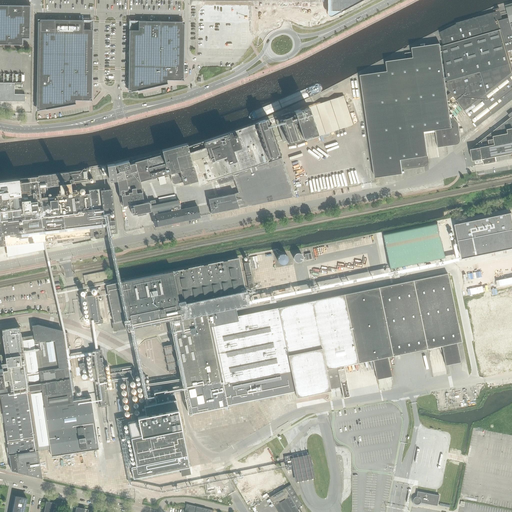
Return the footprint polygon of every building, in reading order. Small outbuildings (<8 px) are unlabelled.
[(330,0),(330,3),(330,4),(330,8),(334,15),(335,15),(336,15),(337,14),(343,12),(350,8),(350,7),(363,0),(330,0)] [(0,44),(22,45),(22,38),(30,39),(30,6),(0,5),(0,44)] [(440,44),(412,48),(413,52),(405,53),(406,59),(387,61),(386,61),(386,62),(388,71),(360,75),(375,178),(403,174),(402,170),(424,167),(424,163),(425,161),(429,161),(428,159),(425,134),(424,132),(434,130),(435,130),(438,147),(443,147),(446,146),(450,146),(456,145),(457,145),(458,144),(459,144),(460,143),(460,142),(460,141),(461,140),(460,139),(458,123),(453,117),(450,117),(448,101),(453,97),(459,104),(477,126),(511,98),(511,67),(507,51),(499,21),(502,20),(499,10),(499,8),(493,9),(494,12),(456,23),(456,24),(440,32),(443,45),(442,46),(443,52),(445,64),(443,64),(440,44)] [(511,30),(509,18),(502,20),(499,21),(507,51),(511,49),(511,30)] [(38,22),(36,109),(39,109),(39,111),(47,109),(47,110),(76,105),(75,102),(75,101),(75,98),(90,99),(92,99),(93,30),(91,30),(84,30),(84,22),(84,20),(40,20),(40,22),(38,22)] [(129,30),(128,90),(130,90),(131,92),(138,91),(168,84),(167,82),(167,80),(181,81),(181,78),(183,78),(184,24),(182,24),(182,22),(139,21),(139,23),(139,30),(131,30),(129,30)] [(187,24),(187,70),(197,70),(220,66),(225,65),(230,63),(235,61),(239,60),(243,58),(244,58),(244,57),(245,57),(245,56),(246,56),(246,55),(246,54),(246,53),(245,53),(246,25),(189,24),(187,24)] [(0,101),(25,102),(25,99),(25,97),(25,94),(23,94),(22,94),(14,94),(14,89),(23,89),(23,83),(21,83),(22,74),(0,73),(0,101)] [(318,136),(353,125),(344,96),(308,107),(290,113),(290,112),(275,117),(284,145),(301,140),(298,131),(300,130),(303,138),(317,134),(318,136)] [(511,116),(470,149),(473,161),(475,160),(476,162),(476,163),(476,164),(476,163),(477,163),(483,162),(482,159),(483,159),(484,164),(484,165),(496,162),(495,157),(511,153),(511,154),(511,116)] [(129,160),(115,164),(116,171),(117,179),(122,206),(123,206),(130,205),(130,203),(143,200),(142,193),(141,183),(140,181),(158,177),(159,179),(164,178),(167,177),(167,174),(170,173),(171,176),(170,176),(172,183),(174,184),(183,182),(183,183),(192,180),(197,179),(199,185),(217,180),(218,185),(234,180),(238,193),(234,194),(208,199),(207,200),(208,204),(209,204),(210,209),(209,209),(210,213),(211,213),(239,208),(241,208),(251,206),(251,205),(295,197),(281,155),(269,119),(265,121),(264,120),(260,121),(260,122),(256,124),(248,126),(192,145),(187,147),(186,143),(162,150),(160,151),(161,155),(135,162),(135,163),(129,164),(129,160)] [(109,180),(117,179),(116,171),(115,164),(114,164),(107,165),(109,180)] [(111,190),(110,190),(101,191),(101,189),(89,190),(89,194),(84,194),(84,190),(78,191),(79,191),(72,192),(72,193),(61,194),(60,185),(70,184),(89,181),(88,170),(69,173),(39,176),(19,179),(0,180),(0,245),(2,246),(6,245),(43,241),(45,241),(57,239),(58,242),(62,242),(73,240),(73,237),(95,235),(95,238),(99,237),(99,238),(107,237),(106,233),(108,233),(111,233),(116,232),(111,190)] [(154,221),(155,226),(172,223),(179,221),(192,219),(200,217),(199,216),(198,207),(192,208),(184,210),(184,209),(181,210),(179,200),(156,205),(155,200),(150,201),(153,216),(154,221)] [(151,211),(149,201),(130,205),(132,214),(151,211)] [(511,215),(511,212),(455,224),(459,243),(462,258),(462,259),(511,248),(511,215)] [(437,223),(383,234),(390,269),(444,258),(437,223)] [(111,233),(108,233),(118,281),(118,282),(121,282),(111,233)] [(8,257),(45,250),(43,241),(6,245),(8,257)] [(45,241),(43,241),(45,250),(62,331),(62,334),(65,333),(57,293),(45,241)] [(248,303),(462,259),(462,258),(459,243),(456,243),(459,257),(248,301),(248,303)] [(294,260),(295,261),(297,262),(298,262),(300,262),(301,260),(302,259),(303,257),(302,256),(301,254),(299,253),(298,253),(296,254),(295,255),(294,256),(294,258),(294,260)] [(278,262),(279,263),(281,264),(283,264),(285,264),(287,263),(288,261),(288,259),(288,257),(286,255),(285,254),(283,254),(281,254),(279,256),(278,257),(278,260),(278,262)] [(117,283),(106,285),(114,322),(124,320),(125,329),(169,320),(169,322),(170,325),(173,338),(179,370),(181,379),(181,380),(182,384),(183,386),(173,388),(167,389),(168,394),(174,393),(174,390),(183,389),(188,414),(216,408),(228,405),(260,399),(295,391),(297,397),(331,391),(330,389),(326,370),(337,367),(341,387),(342,390),(343,398),(350,397),(343,366),(373,360),(388,357),(427,349),(430,348),(441,346),(457,343),(461,342),(447,274),(386,286),(380,287),(379,288),(344,294),(279,308),(237,316),(236,312),(235,307),(248,305),(246,291),(245,291),(239,258),(173,271),(164,273),(123,281),(121,282),(118,282),(117,282),(117,283)] [(246,273),(246,274),(246,276),(249,289),(250,295),(255,294),(250,273),(251,273),(249,262),(244,263),(244,264),(246,273)] [(83,275),(85,286),(109,282),(108,278),(107,271),(83,275)] [(91,296),(86,297),(89,321),(90,322),(90,321),(90,324),(92,323),(94,323),(95,323),(95,324),(103,323),(102,319),(101,319),(100,310),(98,298),(97,296),(97,295),(91,296)] [(21,337),(19,327),(2,330),(7,365),(2,365),(1,358),(0,357),(0,385),(5,385),(4,381),(9,380),(11,393),(0,395),(1,400),(0,399),(0,405),(2,406),(9,455),(10,464),(11,470),(42,478),(38,451),(51,449),(52,455),(51,455),(51,456),(99,448),(91,398),(73,401),(72,397),(75,396),(71,372),(68,373),(68,369),(66,355),(68,355),(70,354),(67,333),(65,333),(62,334),(62,331),(37,325),(33,326),(34,335),(21,337)] [(457,343),(441,346),(446,366),(461,362),(457,343)] [(102,358),(100,358),(99,350),(98,350),(95,350),(92,351),(92,352),(93,355),(100,407),(107,406),(105,390),(114,389),(113,382),(126,380),(128,380),(135,379),(133,370),(132,370),(132,366),(110,369),(111,374),(110,374),(109,367),(104,368),(102,358)] [(93,355),(92,352),(69,355),(68,355),(66,355),(68,369),(71,369),(69,358),(93,355)] [(388,357),(373,360),(377,380),(392,376),(388,357)] [(330,389),(341,387),(337,367),(326,370),(330,389)] [(174,393),(168,394),(167,389),(154,392),(156,402),(143,405),(145,414),(137,416),(138,420),(128,423),(131,437),(125,438),(133,479),(180,469),(189,467),(190,467),(174,393)] [(290,458),(295,482),(300,481),(304,480),(309,479),(314,478),(309,454),(304,455),(299,456),(294,457),(290,458)] [(286,467),(287,470),(294,469),(291,455),(284,457),(286,465),(286,467)] [(278,511),(299,511),(297,508),(299,507),(303,505),(300,500),(290,484),(269,496),(278,511)] [(180,495),(204,493),(203,486),(179,487),(180,495)] [(416,497),(415,497),(414,498),(413,499),(413,501),(413,502),(414,503),(415,504),(417,504),(418,504),(419,503),(420,502),(423,503),(437,506),(439,495),(417,491),(416,497)] [(24,511),(25,506),(25,507),(26,504),(25,504),(26,499),(27,498),(16,496),(16,497),(15,500),(14,500),(13,506),(14,506),(13,510),(24,511)]
